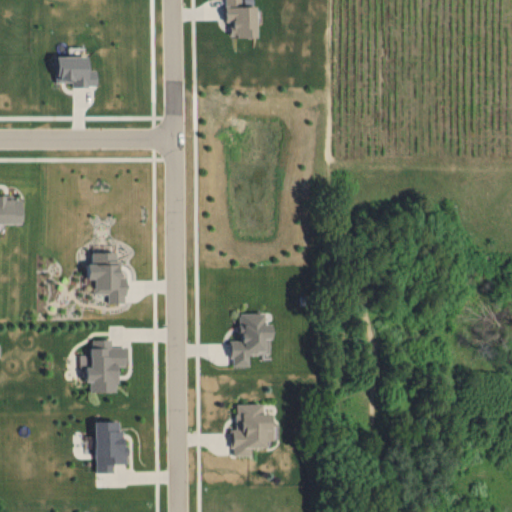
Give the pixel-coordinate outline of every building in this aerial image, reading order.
[(255,36),(255,5),(241,5),(240,0),(224,0),(224,18),(230,18),(229,36),(255,36)] [(54,55),(54,80),(70,80),(70,86),(94,86),(94,69),(84,69),(84,55),(76,55),(76,47),(68,47),(68,55),(54,55)] [(0,221),(19,222),(19,199),(10,199),(10,194),(0,193),(0,221)] [(118,251),(91,251),(91,262),(86,262),(86,278),(93,278),(93,292),(107,293),(107,302),(125,302),(125,276),(118,276),(118,251)] [(262,312),(237,312),(237,339),(228,339),(228,365),(246,365),(246,352),(267,353),(267,322),(261,322),(262,312)] [(125,346),(111,346),(111,338),(101,338),(101,346),(90,346),(90,366),(84,366),(84,381),(90,381),(90,390),(117,390),(117,365),(125,365),(125,346)] [(259,403),(234,403),(233,428),(229,428),(229,455),(248,455),(248,446),(262,446),(262,439),(268,439),(268,412),(259,412),(259,403)] [(120,420),(93,420),(94,471),(112,471),(111,463),(126,462),(126,444),(120,444),(120,420)]
